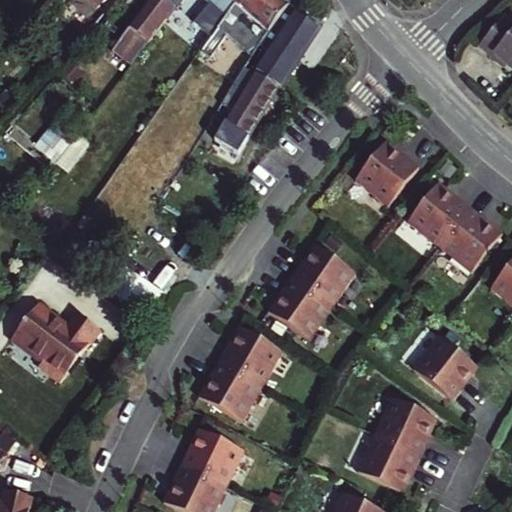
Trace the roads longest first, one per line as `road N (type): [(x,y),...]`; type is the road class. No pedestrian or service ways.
road 1 (residential): [(406,60),(308,164),(221,284),(185,314),(100,511)]
road 2 (tertiary): [(511,163),(406,60)]
